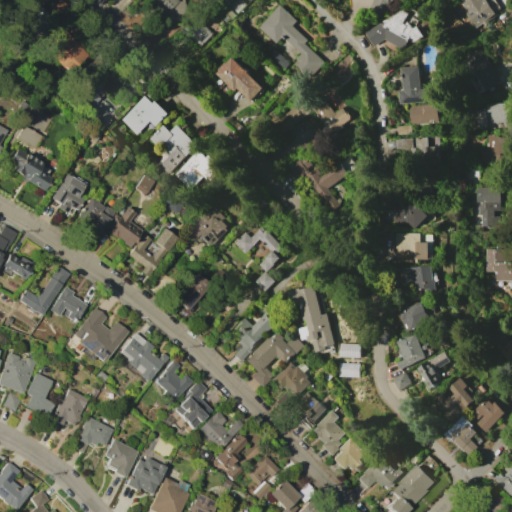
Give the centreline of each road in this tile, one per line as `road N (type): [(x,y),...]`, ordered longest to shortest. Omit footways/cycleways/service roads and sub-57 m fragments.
road 1 (residential): [(0,208),(166,321),(357,511)]
road 2 (residential): [(94,0),(385,301)]
road 3 (residential): [(317,0),(383,85),(385,301)]
road 4 (residential): [(385,301),(385,371),(399,401),(473,481)]
road 5 (tertiary): [(0,433),(45,458),(101,511)]
